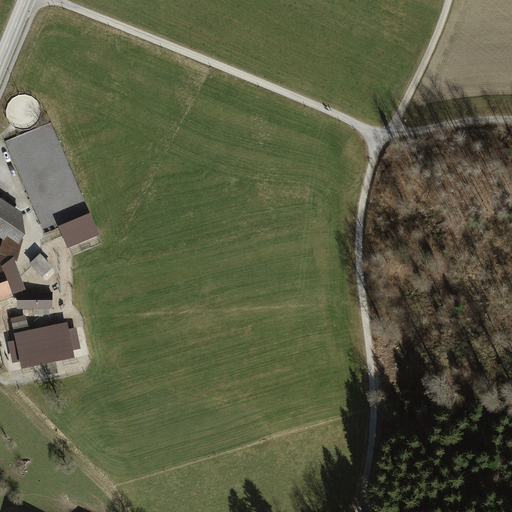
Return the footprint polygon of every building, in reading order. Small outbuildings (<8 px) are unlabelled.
[(0,235),(3,237),(0,249),(0,257),(5,270),(18,259),(25,233),(26,232),(22,210),(0,194),(0,235)] [(100,235),(90,213),(58,226),(68,248),(100,235)] [(39,252),(28,263),(42,276),(53,265),(39,252)] [(0,257),(0,299),(13,295),(5,270),(0,257)] [(53,291),(18,291),(18,307),(53,307),(53,291)] [(16,341),(8,342),(13,364),(19,362),(21,370),(75,358),(73,351),(81,350),(76,329),(69,330),(67,324),(29,332),(25,316),(11,319),(16,341)]
